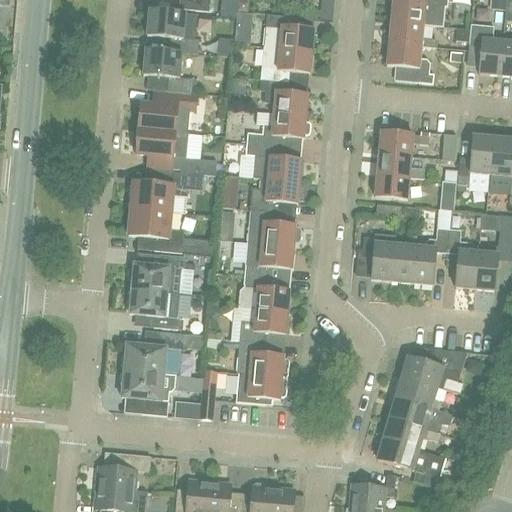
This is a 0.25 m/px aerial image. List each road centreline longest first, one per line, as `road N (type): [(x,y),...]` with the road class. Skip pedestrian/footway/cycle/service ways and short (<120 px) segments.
road 1 (residential): [(91,307),(119,0)]
road 2 (residential): [(336,454),(79,426)]
road 3 (residential): [(346,325),(325,286),(343,95)]
road 4 (residential): [(18,173),(35,0)]
road 5 (residential): [(511,108),(343,95)]
road 6 (residential): [(498,324),(387,316),(346,325)]
road 7 (residential): [(336,454),(368,354),(346,325)]
road 8 (residential): [(6,299),(18,173)]
